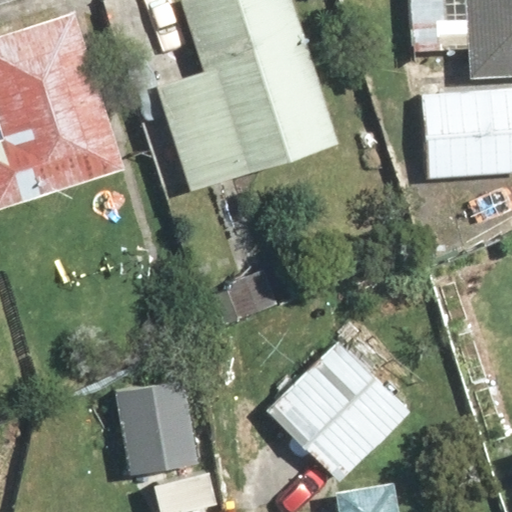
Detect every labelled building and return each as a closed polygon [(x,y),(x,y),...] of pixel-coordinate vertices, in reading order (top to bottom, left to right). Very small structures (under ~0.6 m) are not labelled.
[(324,139),(281,0),(170,0),(191,67),(148,80),(179,182),(324,139)] [(511,68),(511,0),(454,0),(459,72),(511,68)] [(0,197),(107,164),(57,5),(0,23),(0,197)] [(358,369),(346,357),(274,427),(325,480),(398,410),(393,406),(415,384),(380,348),(358,369)] [(174,382),(110,391),(122,472),(185,463),(174,382)] [(325,511),(383,511),(378,478),(321,487),(325,511)]
